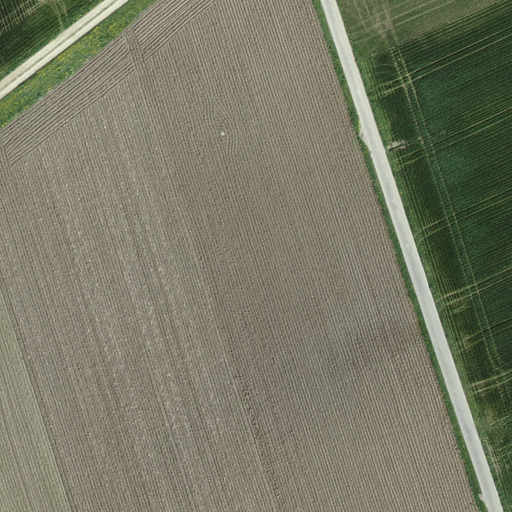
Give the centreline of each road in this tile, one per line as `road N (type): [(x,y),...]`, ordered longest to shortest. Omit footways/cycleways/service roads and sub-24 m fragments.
road 1 (unclassified): [(326,0),(495,511)]
road 2 (track): [(0,90),(117,0)]
